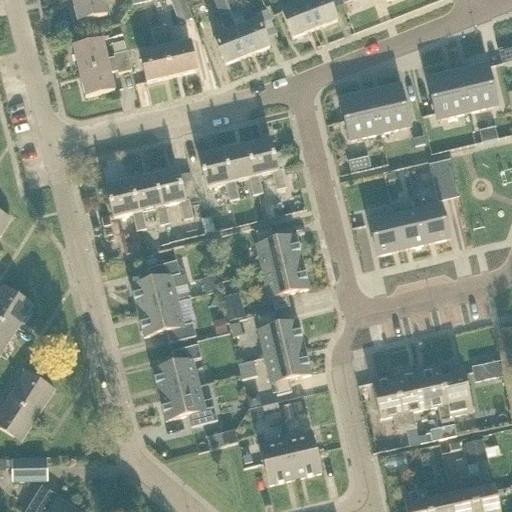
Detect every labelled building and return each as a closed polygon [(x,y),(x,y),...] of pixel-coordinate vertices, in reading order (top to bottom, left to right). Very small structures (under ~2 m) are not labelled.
[(70,0),(77,24),(106,17),(102,1),(104,0),(109,0),(110,1),(115,0),(70,0)] [(177,0),(170,3),(179,26),(192,21),(183,0),(177,0)] [(235,31),(223,0),(212,0),(226,35),(213,40),(224,68),(246,59),(235,31)] [(246,27),(235,0),(223,0),(235,31),(246,59),(269,50),(258,22),(246,27)] [(336,24),(327,0),(313,0),(303,5),(314,33),(336,24)] [(314,33),(303,5),(280,13),(291,41),(314,33)] [(160,31),(171,80),(196,75),(190,46),(171,50),(170,43),(172,43),(169,28),(160,31)] [(156,46),(158,53),(139,57),(146,86),(171,80),(160,31),(150,33),(154,47),(156,46)] [(102,43),(72,50),(78,75),(129,63),(127,55),(126,55),(123,44),(111,47),(114,58),(113,58),(114,61),(106,63),(102,43)] [(511,49),(501,52),(504,65),(511,63),(511,49)] [(129,63),(78,75),(84,100),(114,94),(110,76),(117,75),(118,77),(131,74),(129,63)] [(486,67),(456,74),(466,117),(497,110),(486,67)] [(456,74),(426,81),(436,124),(466,117),(456,74)] [(399,87),(369,95),(379,138),(409,131),(399,87)] [(369,95),(339,102),(349,145),(379,138),(369,95)] [(478,135),(481,146),(496,142),(493,131),(478,135)] [(413,143),(414,149),(423,147),(421,141),(413,143)] [(258,179),(271,176),(276,193),(285,191),(281,173),(298,169),(295,156),(280,159),(277,148),(271,150),(269,143),(245,148),(253,180),(258,179)] [(252,198),(262,196),(258,179),(253,180),(245,148),(222,154),(229,185),(234,184),(248,181),(252,198)] [(225,186),(229,204),(238,202),(234,184),(229,185),(222,154),(198,159),(205,191),(225,186)] [(347,165),(350,175),(359,172),(357,163),(347,165)] [(436,204),(458,199),(449,163),(428,168),(436,204)] [(164,209),(178,206),(183,223),(193,221),(190,210),(197,209),(189,176),(178,179),(177,173),(152,178),(160,210),(164,209)] [(141,215),(154,211),(159,229),(169,227),(164,209),(160,210),(152,178),(129,184),(137,216),(141,215)] [(105,190),(113,221),(131,217),(135,235),(145,233),(141,215),(137,216),(129,184),(105,190)] [(440,207),(416,213),(424,248),(449,242),(440,207)] [(416,213),(392,219),(401,254),(424,248),(416,213)] [(0,237),(9,223),(0,217),(0,237)] [(392,219),(368,225),(376,260),(401,254),(392,219)] [(201,228),(203,238),(212,236),(209,226),(201,228)] [(301,265),(295,238),(273,243),(270,231),(255,235),(258,247),(255,248),(261,275),(301,265)] [(136,314),(177,304),(170,280),(179,277),(175,264),(149,271),(152,283),(130,289),(136,314)] [(301,265),(261,275),(268,301),(271,301),(274,313),(288,309),(286,297),(308,292),(301,265)] [(217,294),(213,279),(203,282),(207,296),(217,294)] [(0,323),(15,333),(31,308),(2,290),(0,292),(0,323)] [(227,325),(240,321),(234,298),(221,301),(227,325)] [(177,304),(136,314),(143,340),(165,335),(168,346),(195,340),(191,327),(183,329),(177,304)] [(304,351),(297,324),(275,329),(272,317),(257,321),(260,333),(257,333),(263,360),(304,351)] [(215,338),(227,335),(223,322),(212,325),(215,338)] [(0,356),(15,333),(0,323),(0,356)] [(241,339),(238,326),(229,328),(231,341),(241,339)] [(174,367),(151,372),(158,398),(198,388),(192,363),(200,361),(198,353),(197,348),(177,353),(170,355),(174,367)] [(263,360),(270,387),(273,386),(276,398),(290,395),(288,383),(310,378),(304,351),(263,360)] [(257,364),(243,366),(244,380),(259,378),(257,364)] [(502,381),(499,365),(470,371),(473,387),(502,381)] [(437,370),(447,420),(450,420),(451,423),(455,439),(474,435),(462,378),(451,380),(448,366),(437,368),(438,370),(437,370)] [(423,412),(436,410),(439,427),(451,423),(450,420),(447,420),(437,370),(415,375),(423,412)] [(53,394),(23,375),(7,400),(37,419),(53,394)] [(393,379),(405,434),(413,432),(415,432),(411,415),(423,412),(415,375),(393,379)] [(379,422),(391,419),(395,436),(405,434),(393,379),(371,384),(379,422)] [(198,388),(158,398),(165,424),(173,422),(176,434),(181,443),(193,436),(192,430),(216,424),(213,411),(205,413),(198,388)] [(511,424),(506,395),(492,398),(499,430),(511,426),(511,424)] [(37,419),(7,400),(0,410),(0,431),(20,445),(37,419)] [(281,420),(294,417),(291,404),(278,407),(281,420)] [(452,430),(429,435),(431,446),(454,441),(452,430)] [(413,432),(405,434),(409,449),(418,447),(416,440),(415,432),(413,432)] [(220,437),(224,450),(237,446),(234,433),(220,437)] [(285,442),(294,482),(320,476),(311,435),(285,442)] [(294,482),(285,442),(259,448),(268,488),(294,482)] [(469,464),(486,460),(482,443),(464,447),(469,464)] [(462,454),(460,445),(448,448),(450,457),(462,454)] [(427,453),(419,454),(421,462),(429,461),(427,453)] [(249,457),(241,459),(243,467),(251,465),(249,457)] [(46,462),(11,463),(11,486),(47,485),(46,462)] [(468,477),(475,511),(498,511),(497,503),(494,489),(481,492),(478,475),(468,477)] [(449,499),(452,511),(475,511),(468,477),(458,479),(461,496),(449,499)] [(436,501),(433,485),(424,487),(428,511),(452,511),(449,499),(436,501)] [(421,491),(402,495),(405,511),(428,511),(424,487),(420,487),(421,491)] [(70,511),(57,504),(59,500),(43,491),(29,511),(70,511)]
